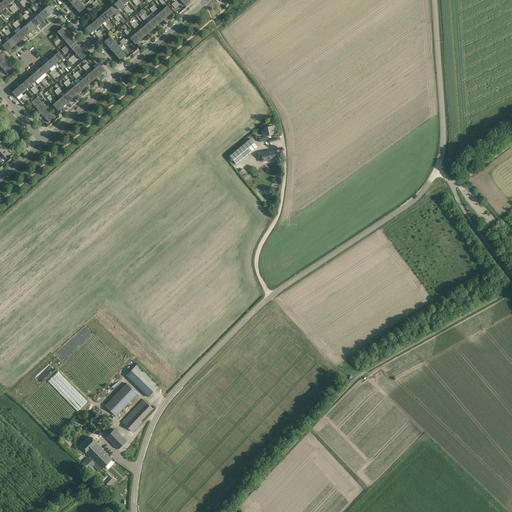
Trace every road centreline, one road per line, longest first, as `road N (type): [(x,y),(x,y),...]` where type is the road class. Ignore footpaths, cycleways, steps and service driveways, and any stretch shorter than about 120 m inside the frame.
road 1 (tertiary): [(133,511),(147,437),(174,392),(270,297),(411,202),(436,171)]
road 2 (track): [(228,511),(351,383),(511,290)]
road 3 (track): [(270,297),(256,254),(279,207),(281,130),(203,2)]
road 4 (tertiary): [(436,171),(443,136),(434,0)]
